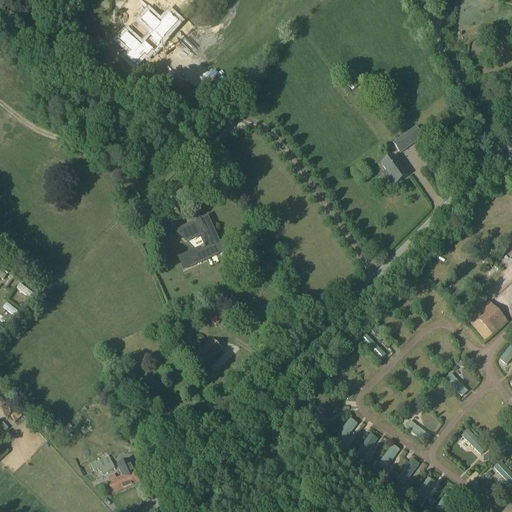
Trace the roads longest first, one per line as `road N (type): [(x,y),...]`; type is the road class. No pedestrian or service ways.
road 1 (tertiary): [(150,511),(511,144)]
road 2 (track): [(414,0),(496,160)]
